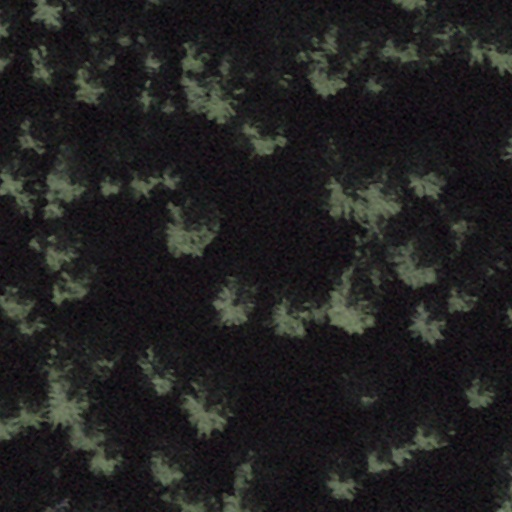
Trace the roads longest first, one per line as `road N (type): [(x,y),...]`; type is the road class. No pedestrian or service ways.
road 1 (track): [(351,237),(51,68),(0,49)]
road 2 (track): [(511,346),(447,342),(351,237)]
